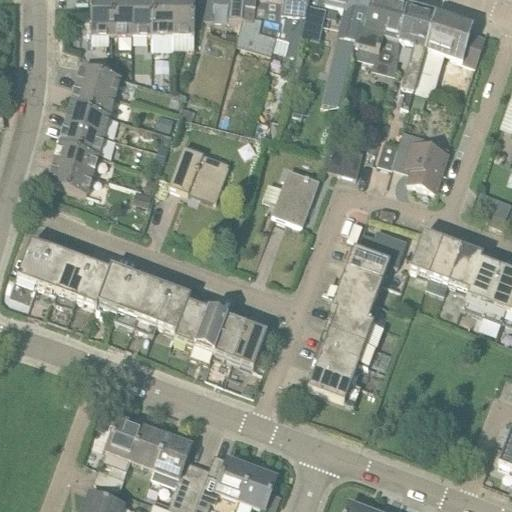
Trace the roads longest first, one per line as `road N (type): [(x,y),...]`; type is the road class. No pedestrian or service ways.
road 1 (residential): [(302,312),(51,221)]
road 2 (residential): [(0,223),(32,109),(35,0)]
road 3 (residential): [(302,312),(350,203),(444,224)]
road 4 (residential): [(444,224),(511,37)]
road 5 (residential): [(101,365),(258,428)]
road 6 (residential): [(47,511),(101,365)]
road 7 (residential): [(325,453),(464,503)]
road 8 (residential): [(258,428),(302,312)]
